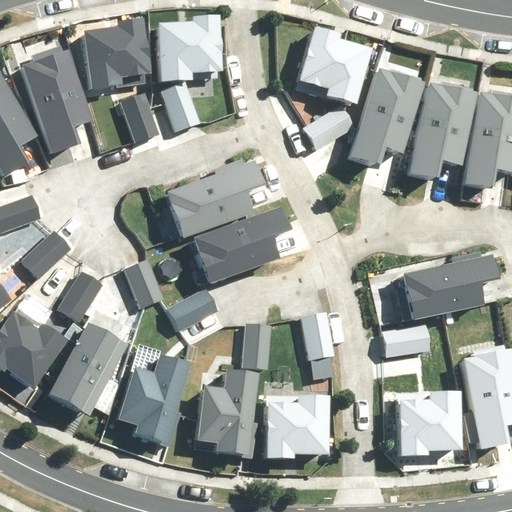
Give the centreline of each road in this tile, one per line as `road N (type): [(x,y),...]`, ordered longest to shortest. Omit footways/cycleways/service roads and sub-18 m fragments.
road 1 (residential): [(263,110),(78,183),(80,213),(104,251)]
road 2 (residential): [(333,245),(357,381),(365,511)]
road 3 (residential): [(333,245),(458,231),(511,235)]
road 4 (residential): [(0,454),(162,511)]
road 5 (residential): [(263,110),(333,245)]
